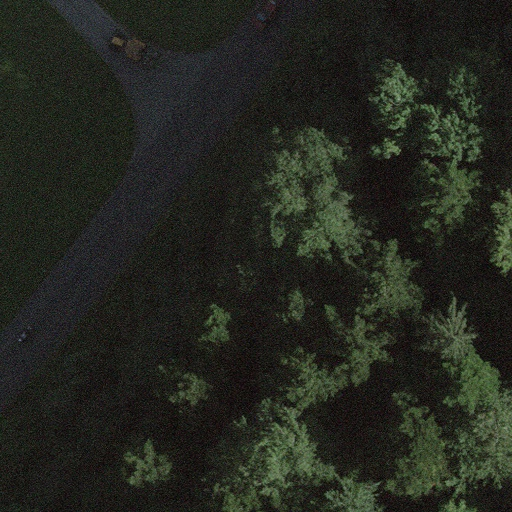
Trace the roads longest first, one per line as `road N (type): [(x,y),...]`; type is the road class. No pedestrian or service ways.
road 1 (unclassified): [(359,0),(261,138),(0,439)]
road 2 (track): [(74,0),(140,64),(261,138)]
